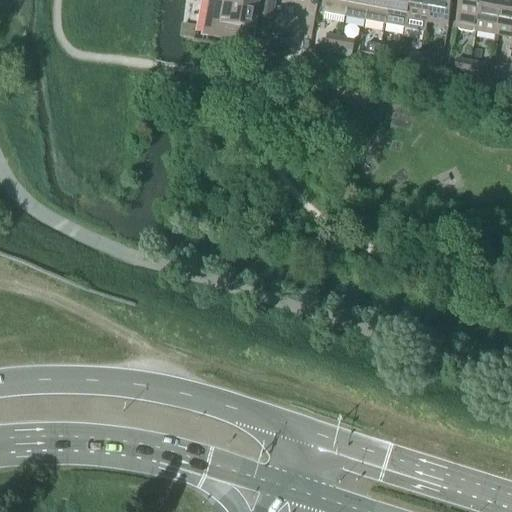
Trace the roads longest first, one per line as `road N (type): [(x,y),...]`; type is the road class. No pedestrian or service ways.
road 1 (primary): [(315,434),(159,389),(64,381),(0,389)]
road 2 (primary): [(0,447),(123,448),(204,470)]
road 3 (primary): [(511,497),(315,434)]
road 4 (track): [(159,389),(123,332),(0,285)]
